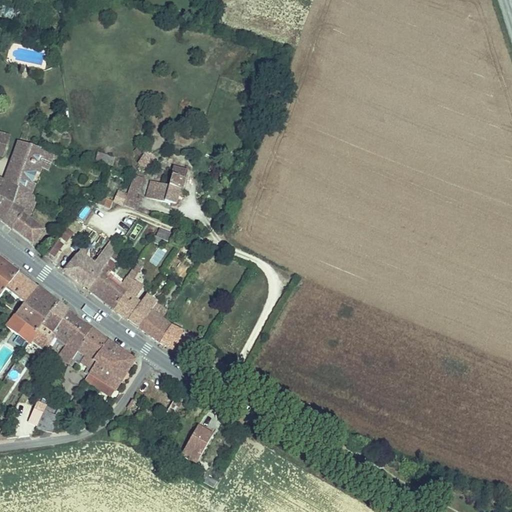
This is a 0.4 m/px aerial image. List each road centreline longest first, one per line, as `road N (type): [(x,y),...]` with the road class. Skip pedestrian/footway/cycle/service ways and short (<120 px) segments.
road 1 (secondary): [(152,354),(415,511)]
road 2 (unclassified): [(0,447),(108,422),(152,354)]
road 3 (secondary): [(0,240),(152,354)]
